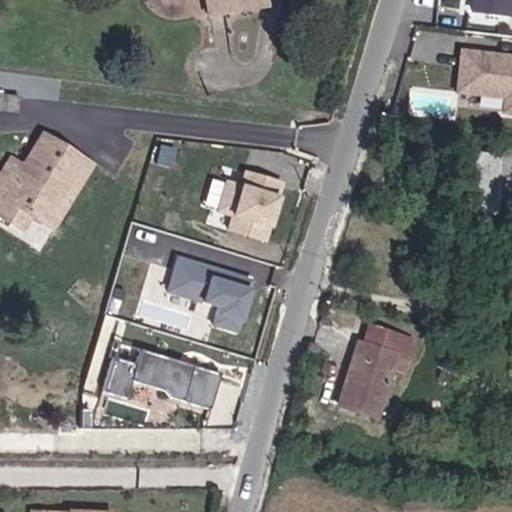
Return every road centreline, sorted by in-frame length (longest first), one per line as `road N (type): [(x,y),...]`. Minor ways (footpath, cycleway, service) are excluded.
road 1 (tertiary): [(393,0),(241,511)]
road 2 (unknown): [(349,146),(40,102)]
